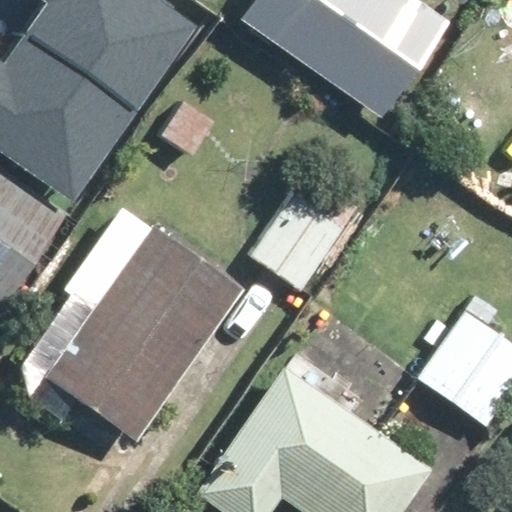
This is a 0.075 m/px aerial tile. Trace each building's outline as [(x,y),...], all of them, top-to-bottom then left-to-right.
[(28,0),(12,27),(123,99),(180,12),(161,0),(28,0)] [(416,0),(239,0),(231,13),(373,107),(436,12),(416,0)] [(0,144),(64,187),(123,99),(12,27),(0,45),(0,144)] [(0,171),(0,299),(61,216),(0,171)] [(258,262),(303,290),(352,213),(307,185),(258,262)] [(46,372),(132,433),(235,287),(150,227),(46,372)] [(412,372),(484,419),(511,376),(511,348),(453,309),(412,372)] [(382,511),(417,464),(278,364),(191,485),(229,511),(267,511),(276,501),(291,511),(382,511)]
